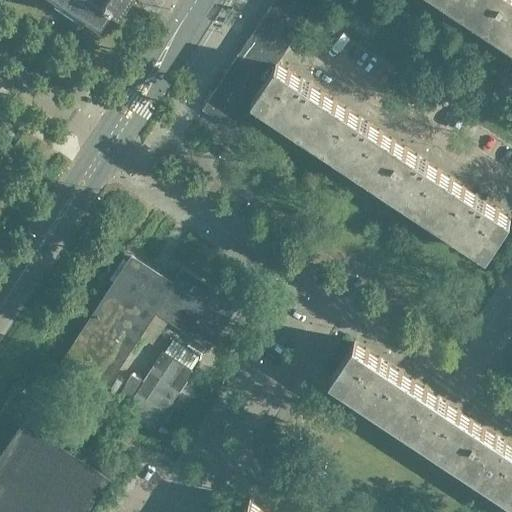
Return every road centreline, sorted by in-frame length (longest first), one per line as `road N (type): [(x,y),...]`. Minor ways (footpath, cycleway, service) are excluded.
road 1 (residential): [(339,297),(106,146)]
road 2 (residential): [(511,185),(311,61)]
road 3 (unclassified): [(0,306),(106,146)]
road 4 (residential): [(235,457),(339,297)]
road 5 (unclassified): [(106,146),(208,0)]
road 6 (residential): [(461,379),(339,297)]
road 7 (residential): [(106,146),(0,73)]
